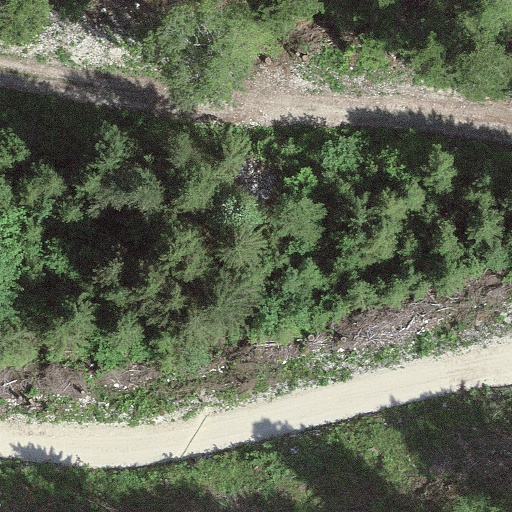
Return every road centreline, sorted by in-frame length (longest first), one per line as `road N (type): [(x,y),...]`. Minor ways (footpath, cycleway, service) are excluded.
road 1 (track): [(0,435),(183,441),(511,366)]
road 2 (track): [(0,68),(228,107),(370,112),(511,132)]
